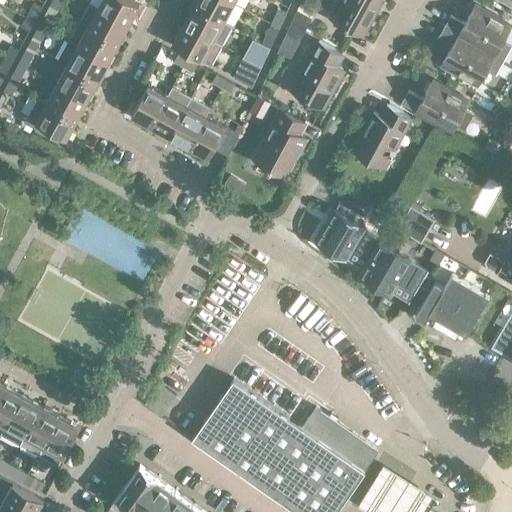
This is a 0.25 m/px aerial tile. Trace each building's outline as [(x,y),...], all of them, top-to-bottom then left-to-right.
[(26,15),(35,20),(43,5),(34,0),(26,15)] [(101,0),(99,6),(129,22),(139,3),(134,0),(101,0)] [(234,1),(232,0),(195,0),(194,3),(224,20),(224,19),(234,1)] [(362,34),(379,0),(341,0),(332,17),(362,34)] [(118,41),(129,22),(99,6),(90,1),(79,20),(88,25),(118,41)] [(222,43),(232,24),(224,19),(224,20),(194,3),(183,22),(213,39),(222,43)] [(444,25),(504,59),(511,44),(503,39),(511,25),(474,5),(465,22),(451,14),(444,25)] [(271,21),(280,26),(287,10),(278,6),(271,21)] [(292,20),(306,28),(312,16),(297,8),(292,20)] [(39,22),(48,27),(53,18),(44,13),(39,22)] [(35,20),(26,15),(21,25),(30,30),(35,20)] [(306,28),(292,20),(287,32),(300,39),(306,28)] [(280,26),(271,21),(264,37),(273,41),(280,26)] [(48,27),(39,22),(34,32),(43,36),(48,27)] [(211,63),(222,43),(213,39),(183,22),(172,42),(211,63)] [(88,25),(78,44),(108,60),(118,41),(88,25)] [(504,59),(444,25),(438,37),(452,45),(442,62),(479,83),(487,69),(495,73),(504,59)] [(300,39),(287,32),(279,49),(292,56),(300,39)] [(244,55),(262,65),(271,46),(253,37),(244,55)] [(68,39),(58,58),(68,63),(98,79),(108,60),(78,44),(68,39)] [(322,106),(343,67),(336,64),(342,52),(320,40),(292,90),(322,106)] [(6,53),(14,58),(19,48),(11,44),(6,53)] [(18,60),(27,65),(32,56),(24,51),(18,60)] [(183,65),(188,56),(178,51),(174,60),(183,65)] [(14,58),(6,53),(0,63),(0,69),(6,73),(14,58)] [(262,65),(244,55),(233,75),(252,85),(262,65)] [(188,56),(183,65),(193,70),(197,61),(188,56)] [(27,65),(18,60),(10,75),(19,80),(27,65)] [(87,98),(98,79),(68,63),(57,82),(87,98)] [(221,86),(226,77),(216,72),(212,81),(221,86)] [(226,77),(221,86),(231,91),(236,82),(226,77)] [(17,84),(8,79),(3,89),(12,94),(17,84)] [(465,128),(474,112),(465,108),(469,100),(432,80),(423,97),(409,89),(402,101),(452,130),(456,123),(465,128)] [(57,82),(47,101),(77,117),(87,98),(57,82)] [(131,113),(151,124),(168,94),(148,83),(131,113)] [(151,124),(170,134),(192,95),(173,85),(168,94),(151,124)] [(251,109),(262,115),(270,100),(259,94),(251,109)] [(170,134),(189,145),(206,114),(211,106),(192,95),(170,134)] [(77,117),(47,101),(38,96),(24,121),(37,128),(40,122),(66,137),(77,117)] [(383,165),(411,115),(388,103),(381,114),(374,110),(353,149),(383,165)] [(285,174),(305,136),(298,132),(305,121),(282,108),(255,157),(285,174)] [(214,146),(225,125),(206,114),(189,145),(209,155),(214,146)] [(239,132),(225,125),(214,146),(228,153),(239,132)] [(238,195),(244,185),(227,175),(221,184),(238,195)] [(340,200),(352,207),(358,197),(346,190),(340,200)] [(422,239),(435,215),(411,201),(398,225),(422,239)] [(336,206),(316,241),(345,257),(351,247),(370,258),(382,240),(385,236),(364,224),(365,223),(336,206)] [(382,240),(370,258),(361,274),(390,291),(396,280),(415,291),(428,269),(408,258),(409,257),(382,240)] [(430,258),(439,263),(444,253),(435,248),(430,258)] [(511,248),(511,249),(511,263),(491,251),(486,259),(488,264),(511,277),(511,248)] [(444,285),(434,279),(414,313),(424,319),(429,310),(466,332),(488,293),(452,271),(444,285)] [(511,316),(495,344),(511,354),(511,316)] [(332,511),(378,447),(317,404),(302,425),(234,377),(195,433),(247,472),(304,511),(332,511)] [(170,403),(182,385),(172,378),(167,386),(159,381),(152,391),(170,403)] [(0,389),(0,420),(6,424),(22,393),(3,383),(0,389)] [(162,414),(169,404),(152,392),(145,402),(162,414)] [(20,443),(41,404),(22,393),(6,424),(1,433),(20,443)] [(38,453),(43,444),(44,445),(60,414),(41,404),(20,443),(38,453)] [(80,425),(60,414),(44,445),(63,455),(80,425)] [(0,467),(5,470),(9,463),(0,457),(0,467)] [(423,511),(434,495),(385,462),(359,502),(374,511),(423,511)] [(9,463),(5,470),(24,481),(28,473),(9,463)] [(145,511),(146,511),(169,482),(151,469),(129,500),(145,511)] [(28,473),(24,481),(41,490),(45,482),(28,473)] [(36,511),(43,499),(13,482),(2,502),(20,511),(36,511)] [(173,511),(186,494),(169,482),(146,511),(173,511)] [(200,511),(204,507),(186,494),(173,511),(200,511)] [(20,511),(2,502),(0,505),(0,511),(20,511)]
